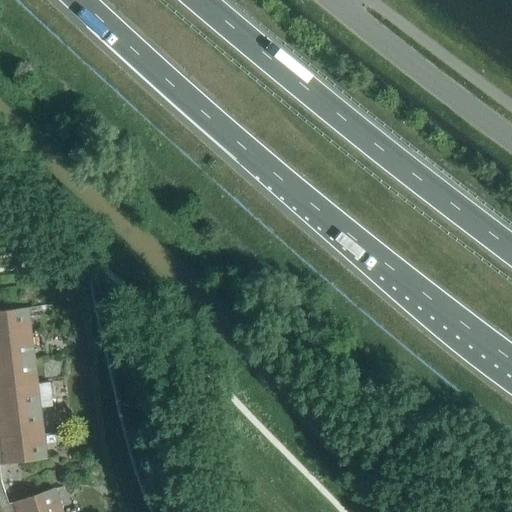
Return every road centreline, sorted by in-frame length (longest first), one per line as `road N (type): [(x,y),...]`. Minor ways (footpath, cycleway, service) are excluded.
road 1 (trunk): [(79,0),(255,158),(511,359)]
road 2 (trunk): [(511,250),(199,0)]
road 3 (tertiary): [(511,141),(331,0)]
